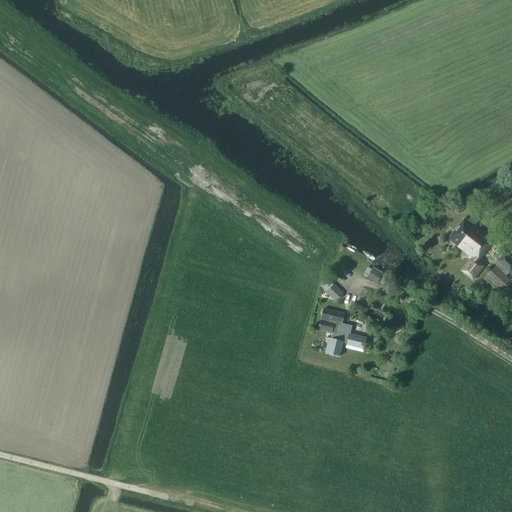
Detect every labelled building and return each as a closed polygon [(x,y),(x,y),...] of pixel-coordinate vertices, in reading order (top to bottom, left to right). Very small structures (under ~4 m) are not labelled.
[(473,280),(483,267),(478,263),(490,248),(489,247),(495,240),(476,225),(481,219),(475,213),(468,221),(464,217),(448,238),(472,258),(462,271),(473,280)] [(497,261),(499,263),(486,277),(501,291),(502,291),(507,296),(511,290),(511,282),(511,281),(511,279),(511,274),(511,272),(511,258),(506,253),(497,261)] [(368,267),(364,274),(368,276),(372,269),(368,267)] [(377,282),(382,274),(373,268),(368,276),(377,282)] [(335,301),(342,294),(333,285),(326,292),(335,301)] [(332,339),(328,354),(339,357),(343,344),(345,334),(346,330),(342,329),(341,329),(342,325),(343,325),(345,315),(324,309),(321,321),(319,330),(326,332),(326,333),(334,335),(333,339),(332,339)] [(347,345),(346,346),(364,351),(367,339),(349,335),(345,334),(343,344),(347,345)]
